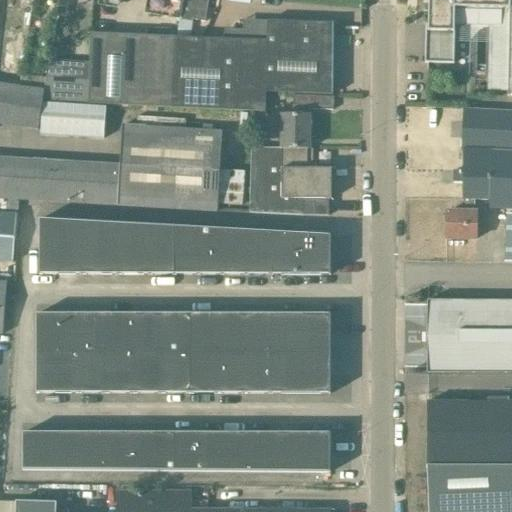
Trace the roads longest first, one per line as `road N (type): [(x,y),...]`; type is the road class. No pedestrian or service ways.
road 1 (unclassified): [(382,511),(384,0)]
road 2 (unknown): [(25,297),(35,212),(383,225)]
road 3 (unknown): [(383,293),(511,285)]
